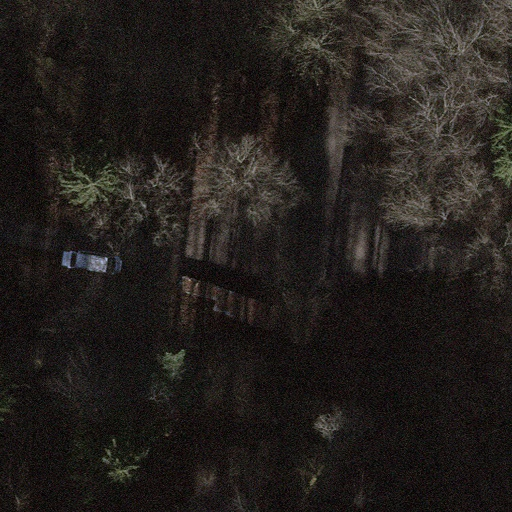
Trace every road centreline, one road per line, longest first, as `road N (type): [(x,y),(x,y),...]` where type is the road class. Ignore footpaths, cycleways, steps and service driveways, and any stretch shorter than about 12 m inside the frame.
road 1 (track): [(489,0),(412,36),(358,105),(328,184),(164,242),(40,242),(0,228)]
road 2 (track): [(328,184),(361,222),(421,254),(511,244)]
